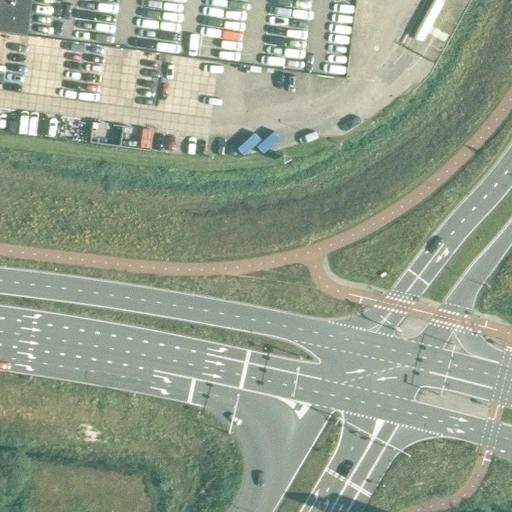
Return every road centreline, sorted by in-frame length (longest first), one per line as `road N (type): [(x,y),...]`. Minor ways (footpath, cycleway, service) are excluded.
road 1 (primary): [(362,344),(198,308),(0,282)]
road 2 (primary): [(0,336),(164,359),(329,395)]
road 3 (unclassified): [(511,159),(362,344)]
road 4 (motorway): [(329,395),(257,511)]
road 5 (tertiary): [(389,409),(511,440)]
